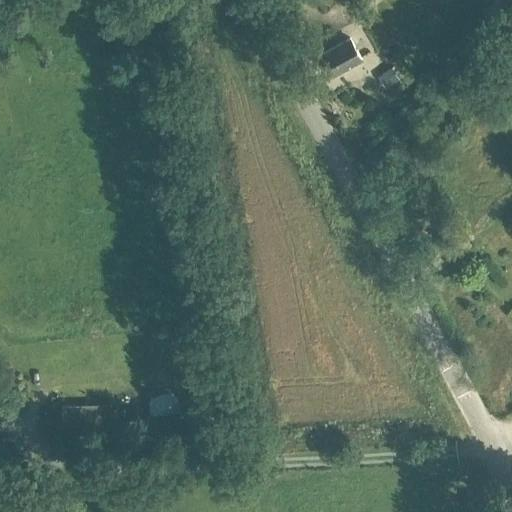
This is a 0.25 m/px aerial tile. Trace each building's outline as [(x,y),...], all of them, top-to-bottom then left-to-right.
[(328,16),(339,14),(337,0),(332,0),(326,1),(328,16)] [(350,40),(321,55),(333,76),(362,61),(350,40)] [(392,68),(379,77),(386,88),(399,79),(392,68)] [(431,199),(424,186),(414,193),(421,205),(431,199)] [(143,227),(145,237),(166,231),(163,221),(143,227)] [(150,299),(150,311),(166,312),(167,299),(150,299)] [(133,344),(113,344),(113,364),(133,364),(133,344)]
